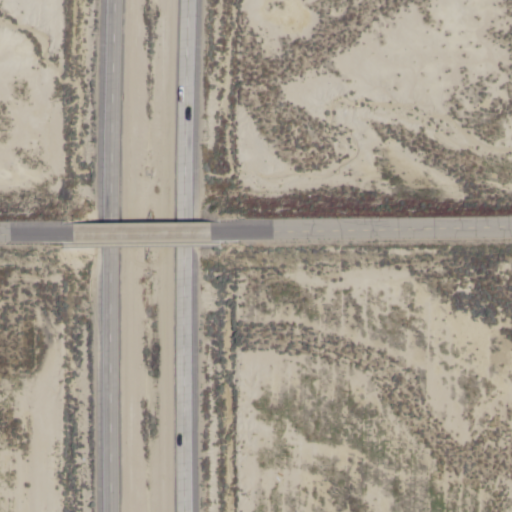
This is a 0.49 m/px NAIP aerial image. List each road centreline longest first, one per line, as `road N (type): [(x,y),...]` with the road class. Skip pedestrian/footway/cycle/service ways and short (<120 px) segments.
road 1 (motorway): [(178,511),(186,0)]
road 2 (motorway): [(111,0),(110,511)]
road 3 (residential): [(242,232),(511,227)]
road 4 (residential): [(52,234),(242,232)]
